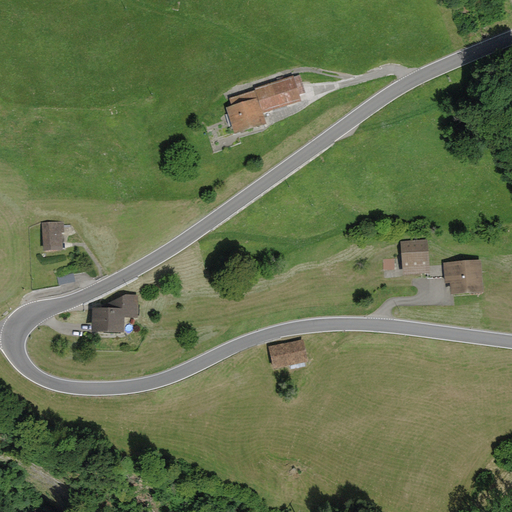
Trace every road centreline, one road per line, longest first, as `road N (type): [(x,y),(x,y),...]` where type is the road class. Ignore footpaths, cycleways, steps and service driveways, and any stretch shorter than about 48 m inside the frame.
road 1 (tertiary): [(14,337),(36,312),(174,247),(415,78),(511,37)]
road 2 (tertiary): [(511,341),(381,325),(298,327),(157,381),(82,388),(28,370),(14,337)]
